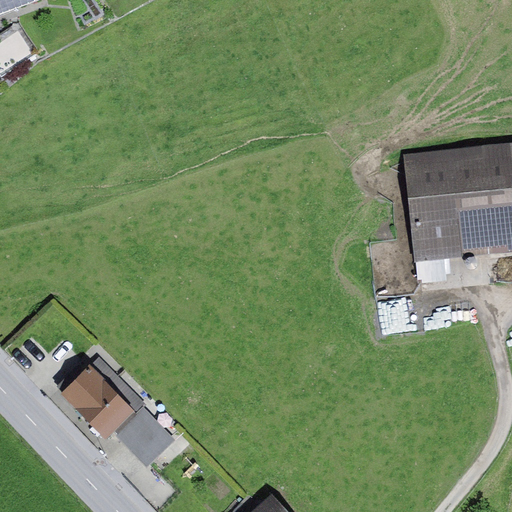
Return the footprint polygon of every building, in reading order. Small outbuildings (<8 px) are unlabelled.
[(0,0),(0,15),(39,0),(0,0)] [(0,34),(0,73),(1,76),(39,52),(19,24),(14,24),(13,27),(0,34)] [(511,250),(511,143),(402,154),(412,260),(416,260),(446,257),(511,250)] [(475,257),(473,257),(471,256),(469,257),(467,258),(466,259),(465,261),(465,263),(465,266),(467,268),(469,269),(471,270),(473,269),(475,268),(477,267),(478,265),(478,263),(478,261),(477,259),(475,257)] [(446,257),(416,260),(418,283),(448,281),(446,257)] [(139,414),(90,365),(61,393),(106,438),(114,430),(118,434),(139,414)] [(144,409),(139,414),(118,434),(149,466),(175,440),(144,409)] [(288,511),(272,494),(252,511),(288,511)]
